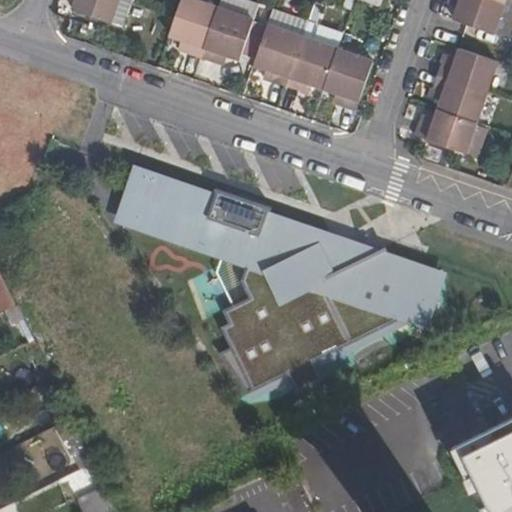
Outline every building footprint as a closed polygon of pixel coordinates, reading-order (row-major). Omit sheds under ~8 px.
[(76,0),(74,8),(111,21),(118,0),(76,0)] [(170,34),(183,39),(191,41),(188,47),(186,50),(202,56),(215,60),(217,56),(219,51),(227,54),(240,59),(254,18),(219,6),(201,0),(181,0),(178,10),(170,34)] [(460,0),(458,6),(454,18),(493,32),(494,29),(504,0),(460,0)] [(511,0),(504,0),(494,29),(506,33),(511,16),(511,0)] [(255,63),(267,67),(275,70),(273,75),(271,79),(287,85),(299,89),(301,85),(303,80),(311,82),(325,87),(338,91),(345,94),(343,99),(342,104),(357,110),(374,59),(338,47),(304,36),(268,23),(255,63)] [(457,57),(445,52),(438,73),(430,95),(442,99),(439,108),(435,118),(423,114),(416,135),(466,152),(476,121),(487,90),(498,60),(461,47),(457,57)] [(265,72),(273,75),(275,70),(267,67),(265,72)] [(309,88),(311,82),(303,80),(301,85),(309,88)] [(448,272),(134,164),(115,222),(246,266),(241,279),(249,298),(224,311),(229,325),(222,328),(231,348),(219,355),(251,398),(292,379),(297,390),(324,378),(318,366),(408,322),(428,330),(448,272)] [(0,310),(18,302),(2,269),(0,270),(0,310)] [(71,475),(89,511),(107,511),(118,507),(96,463),(71,475)]
